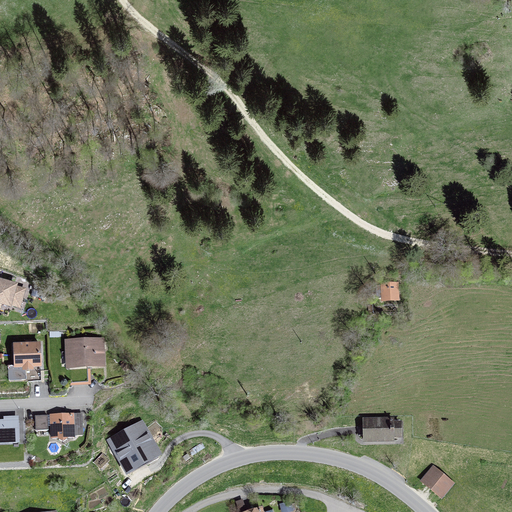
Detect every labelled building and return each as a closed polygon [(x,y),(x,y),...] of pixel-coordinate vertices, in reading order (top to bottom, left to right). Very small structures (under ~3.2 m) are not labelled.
[(110,338),(71,342),(73,370),(113,366),(110,338)] [(47,344),(20,345),(22,371),(49,368),(47,344)] [(90,413),(55,416),(56,432),(60,439),(76,443),(86,437),(95,436),(90,413)] [(55,416),(38,417),(40,433),(56,432),(55,416)] [(10,420),(0,420),(0,445),(27,444),(25,417),(10,418),(10,420)] [(397,417),(371,420),(374,445),(405,442),(404,440),(411,439),(410,422),(397,423),(397,417)] [(115,442),(138,477),(174,454),(151,419),(115,442)] [(459,485),(436,467),(423,483),(446,501),(459,485)] [(283,506),(284,511),(292,511),(289,503),(283,506)]
